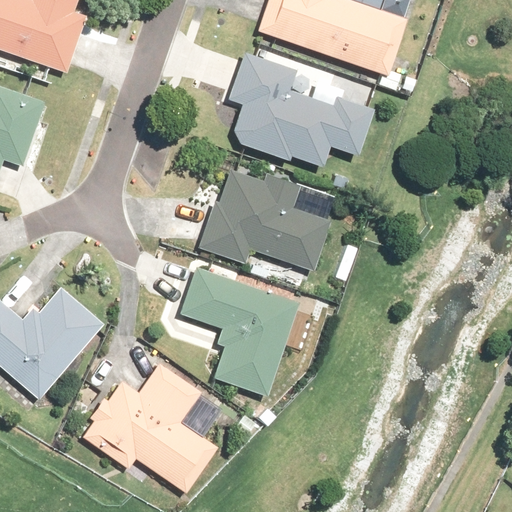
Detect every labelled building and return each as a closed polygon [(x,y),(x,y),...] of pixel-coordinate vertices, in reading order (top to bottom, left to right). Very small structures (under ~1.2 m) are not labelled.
[(0,0),(0,57),(59,79),(81,21),(68,16),(74,0),(0,0)] [(263,0),(253,30),(380,75),(399,20),(342,0),(263,0)] [(219,100),(238,106),(229,130),(236,145),(284,162),(286,157),(321,169),(327,151),(354,161),(373,107),(330,92),(326,104),(286,90),(293,69),(237,49),(219,100)] [(0,161),(19,168),(43,103),(0,87),(0,161)] [(221,161),(192,247),(242,264),(247,250),(307,270),(324,220),(289,208),(296,186),(221,161)] [(192,270),(177,315),(223,331),(205,384),(265,405),(300,307),(192,270)] [(0,290),(0,365),(33,393),(97,317),(54,281),(27,313),(0,290)] [(115,381),(76,437),(125,471),(132,461),(180,495),(216,444),(179,418),(199,391),(156,361),(132,394),(115,381)]
